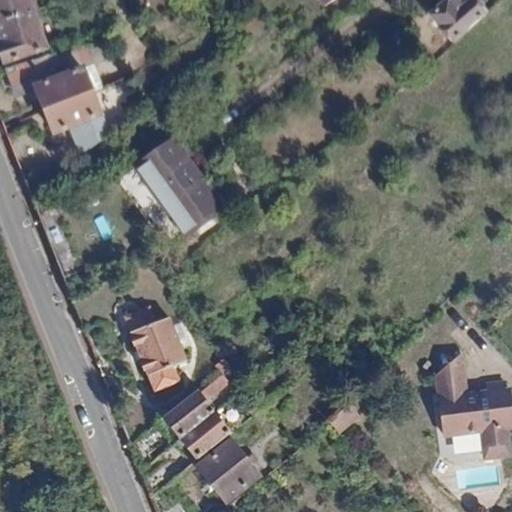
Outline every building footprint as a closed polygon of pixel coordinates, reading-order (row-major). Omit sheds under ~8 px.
[(0,0),(0,24),(34,13),(29,0),(0,0)] [(454,43),(487,16),(471,0),(464,6),(458,0),(453,0),(433,17),(454,43)] [(34,13),(0,24),(0,36),(3,44),(0,45),(0,47),(7,65),(48,49),(34,13)] [(36,91),(45,113),(95,92),(78,49),(7,69),(18,97),(36,91)] [(95,92),(45,113),(55,136),(105,116),(95,92)] [(175,140),(137,168),(187,238),(225,210),(175,140)] [(159,283),(165,293),(171,288),(166,278),(159,283)] [(74,304),(86,333),(116,311),(105,284),(74,304)] [(180,315),(186,310),(178,299),(171,288),(165,293),(180,315)] [(145,314),(125,321),(152,389),(169,383),(166,371),(188,362),(172,320),(151,328),(145,314)] [(460,356),(436,378),(445,437),(483,432),(485,448),(510,445),(508,428),(511,427),(511,397),(511,389),(506,389),(505,381),(488,383),(489,392),(467,395),(460,356)] [(224,375),(232,368),(226,360),(217,367),(224,375)] [(182,441),(216,413),(208,404),(232,385),(224,375),(165,420),(182,441)] [(253,417),(264,408),(256,398),(246,407),(253,417)] [(198,461),(232,434),(216,413),(182,441),(198,461)] [(132,448),(138,464),(165,443),(155,429),(132,448)] [(233,441),(199,469),(228,505),(262,477),(256,469),(261,465),(256,459),(251,464),(233,441)] [(145,481),(152,499),(184,473),(172,458),(145,481)] [(165,511),(195,511),(184,497),(165,511)]
